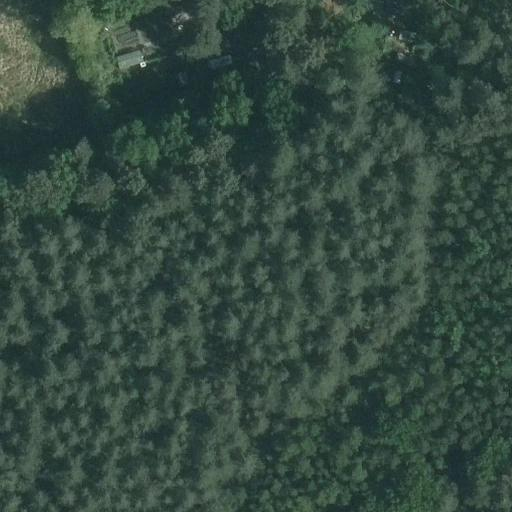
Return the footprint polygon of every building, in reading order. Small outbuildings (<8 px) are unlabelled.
[(173,26),(196,19),(190,0),(183,0),(166,5),(173,26)] [(388,0),(386,10),(398,13),(399,8),(403,8),(404,2),(412,4),(412,0),(388,0)] [(434,27),(437,21),(430,18),(434,9),(425,6),(419,21),(434,27)] [(399,40),(419,44),(421,35),(401,30),(399,40)] [(140,51),(116,58),(120,70),(143,63),(140,51)] [(394,91),(378,76),(367,88),(384,103),(394,91)]
